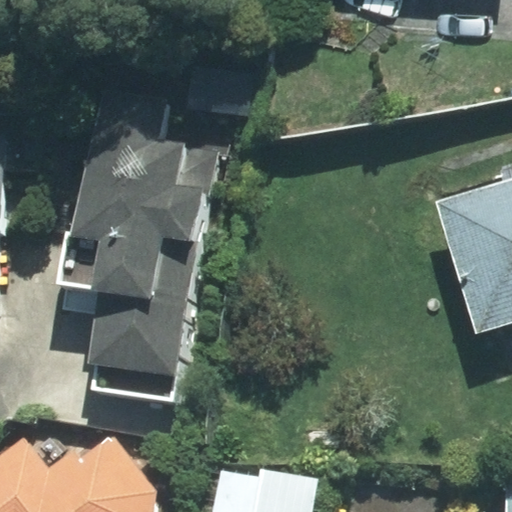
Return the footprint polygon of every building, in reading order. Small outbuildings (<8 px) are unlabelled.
[(257,85),(192,72),(184,116),(248,129),(257,85)] [(79,383),(173,396),(207,158),(84,141),(67,264),(95,267),(79,383)] [(472,355),(511,342),(511,193),(430,219),(472,355)] [(48,480),(22,447),(0,464),(0,511),(153,511),(156,501),(112,447),(81,471),(72,460),(48,480)] [(216,481),(212,511),(309,511),(313,483),(258,476),(257,487),(216,481)] [(502,511),(511,511),(511,484),(503,485),(502,511)]
